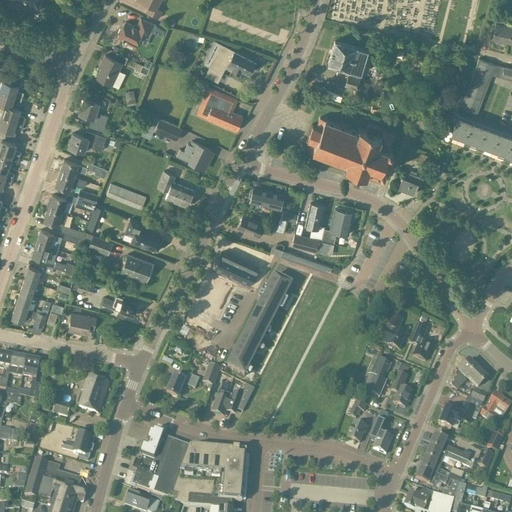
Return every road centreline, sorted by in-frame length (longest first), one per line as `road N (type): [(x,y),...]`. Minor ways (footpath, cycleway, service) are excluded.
road 1 (residential): [(471,328),(394,214),(369,199),(240,163)]
road 2 (residential): [(0,284),(74,66)]
road 3 (tertiary): [(140,365),(240,163)]
road 4 (tertiary): [(240,163),(317,0)]
road 5 (residential): [(396,476),(448,354),(471,328)]
road 6 (residential): [(140,365),(0,336)]
road 7 (residential): [(396,476),(330,450),(259,443)]
road 8 (residential): [(259,443),(217,439),(125,406)]
